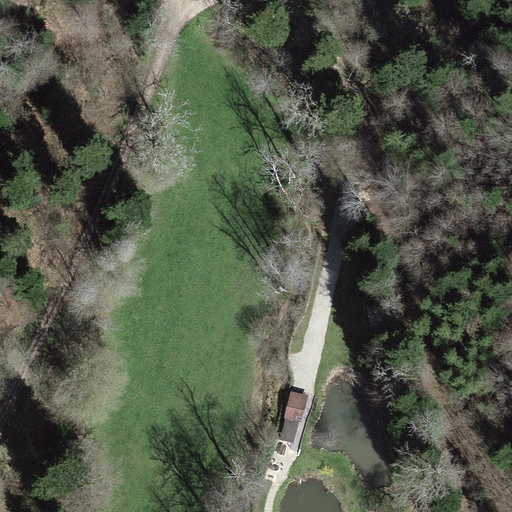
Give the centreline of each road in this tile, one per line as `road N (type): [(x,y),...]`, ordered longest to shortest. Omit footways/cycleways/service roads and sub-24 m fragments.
road 1 (track): [(174,0),(133,127),(0,417)]
road 2 (track): [(310,371),(363,128),(300,0)]
